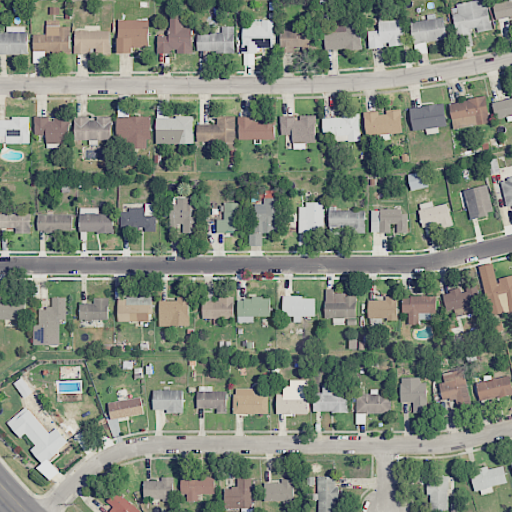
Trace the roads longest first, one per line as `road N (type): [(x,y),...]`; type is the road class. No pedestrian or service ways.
road 1 (residential): [(511,244),(406,267),(0,264)]
road 2 (residential): [(511,60),(350,85),(0,86)]
road 3 (residential): [(46,511),(87,471),(130,448),(439,446),(511,429)]
